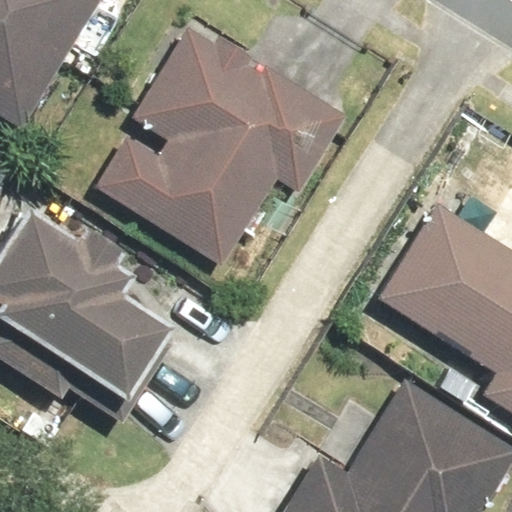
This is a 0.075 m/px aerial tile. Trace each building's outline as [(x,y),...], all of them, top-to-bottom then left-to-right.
[(0,0),(0,105),(28,123),(104,0),(0,0)] [(153,118),(142,142),(108,125),(81,176),(212,244),(259,154),(291,170),(326,99),(158,13),(114,98),(153,118)] [(138,389),(178,320),(131,291),(142,272),(123,260),(131,245),(92,222),(85,235),(33,205),(0,261),(0,289),(16,299),(8,312),(138,389)] [(511,262),(419,205),(359,297),(481,372),(467,395),(511,422),(511,262)] [(461,511),(500,454),(392,383),(329,480),(295,458),(259,511),(461,511)]
